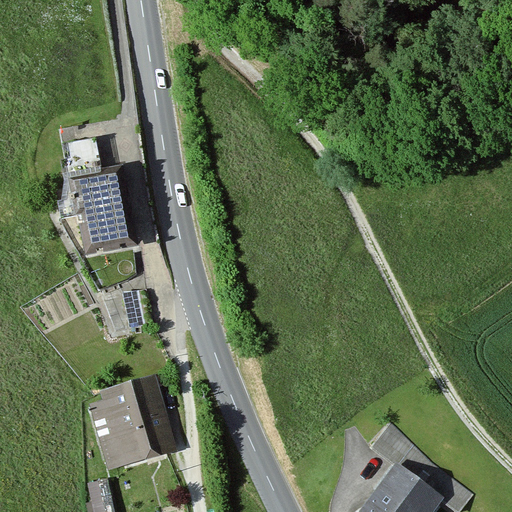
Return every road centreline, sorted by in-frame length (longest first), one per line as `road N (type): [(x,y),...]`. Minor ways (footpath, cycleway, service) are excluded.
road 1 (secondary): [(140,0),(196,299),(284,511)]
road 2 (unclassified): [(435,367),(327,159),(216,37),(194,0)]
road 3 (track): [(164,306),(182,362),(201,511)]
road 4 (track): [(511,462),(435,367)]
